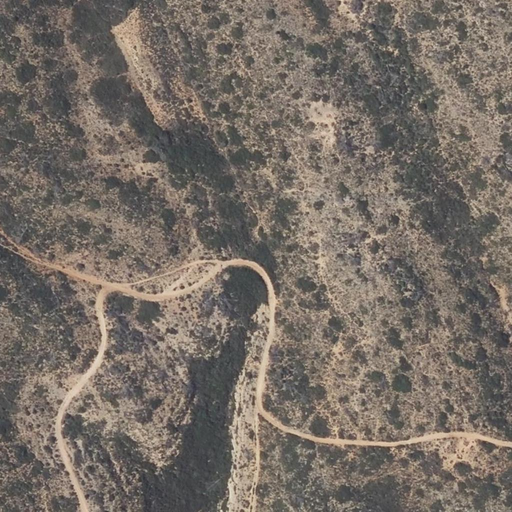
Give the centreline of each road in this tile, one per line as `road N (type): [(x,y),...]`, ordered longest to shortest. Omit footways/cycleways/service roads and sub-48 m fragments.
road 1 (track): [(511,440),(458,432),(330,441),(282,429),(261,405),(267,284),(248,261),(225,258),(191,287),(135,288),(50,263),(0,233)]
road 2 (track): [(86,511),(55,429),(102,347),(102,322),(82,272)]
